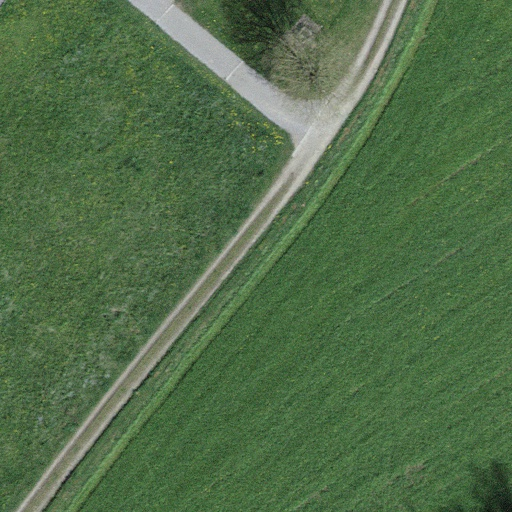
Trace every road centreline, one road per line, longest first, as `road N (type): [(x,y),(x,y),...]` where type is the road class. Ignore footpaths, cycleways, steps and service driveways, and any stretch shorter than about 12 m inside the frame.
road 1 (track): [(37,511),(324,153)]
road 2 (track): [(324,153),(394,0)]
